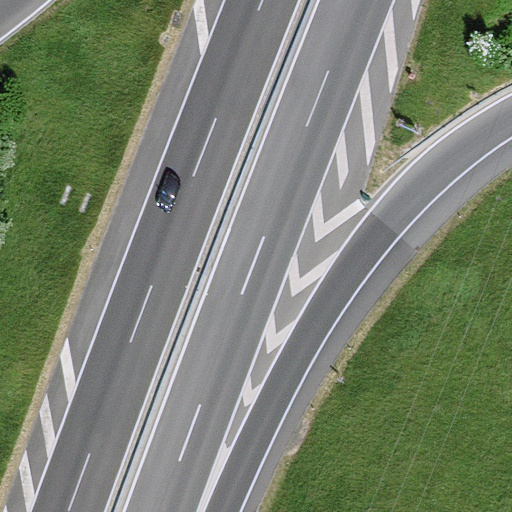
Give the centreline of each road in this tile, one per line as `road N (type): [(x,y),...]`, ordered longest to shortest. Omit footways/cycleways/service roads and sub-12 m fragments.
road 1 (motorway): [(160,511),(356,0)]
road 2 (motorway): [(262,0),(67,511)]
road 3 (motorway): [(223,511),(296,355),(374,237),(445,161),(511,116)]
